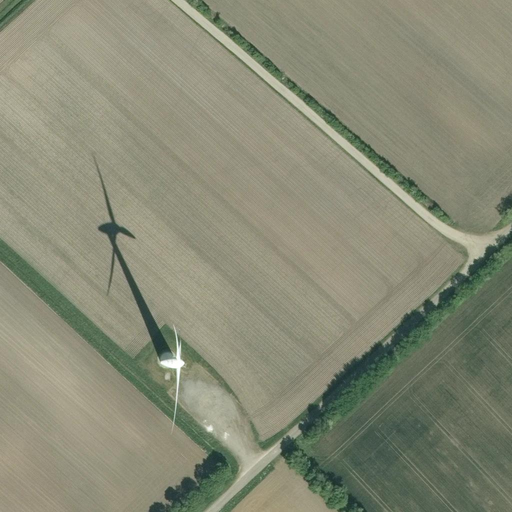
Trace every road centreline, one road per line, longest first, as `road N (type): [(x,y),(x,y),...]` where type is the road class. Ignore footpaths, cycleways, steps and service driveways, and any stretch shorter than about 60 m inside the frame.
road 1 (unclassified): [(210,511),(511,228)]
road 2 (track): [(491,247),(437,227),(177,0)]
